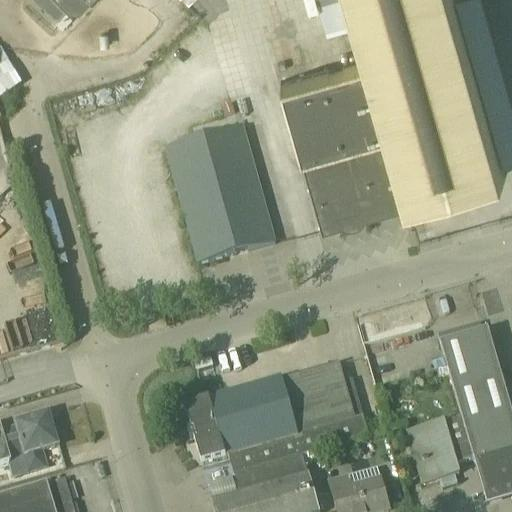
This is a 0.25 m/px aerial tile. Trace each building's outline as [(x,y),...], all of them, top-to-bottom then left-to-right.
[(89,0),(91,2),(93,0),(37,0),(57,19),(66,10),(55,0),(89,0)] [(315,77),(283,86),(323,232),(408,208),(406,203),(500,176),(508,174),(500,145),(474,55),(466,57),(448,0),(319,0),(329,34),(352,27),(363,63),(355,65),(315,77)] [(458,0),(474,55),(500,145),(511,142),(511,99),(483,0),(458,0)] [(73,17),(66,11),(56,21),(63,28),(73,17)] [(0,52),(0,98),(22,89),(4,50),(0,52)] [(197,267),(228,259),(275,245),(243,130),(165,152),(197,267)] [(511,414),(488,333),(440,347),(461,420),(408,435),(423,488),(459,477),(456,467),(474,462),(474,464),(511,453),(511,414)] [(194,442),(200,467),(229,459),(234,479),(281,466),(283,465),(294,462),(301,460),(369,440),(353,382),(345,385),(340,366),(283,383),(282,382),(210,403),(210,402),(185,409),(192,435),(195,434),(197,442),(194,442)] [(0,469),(9,467),(7,461),(22,456),(23,459),(54,450),(45,419),(14,428),(14,431),(0,434),(0,469)] [(511,453),(474,464),(488,511),(511,504),(511,453)] [(318,511),(308,478),(306,478),(301,460),(294,462),(283,465),(281,466),(234,479),(239,497),(211,505),(213,511),(318,511)] [(349,479),(330,485),(336,511),(388,511),(380,483),(352,491),(349,479)] [(72,511),(64,482),(0,500),(0,511),(72,511)]
